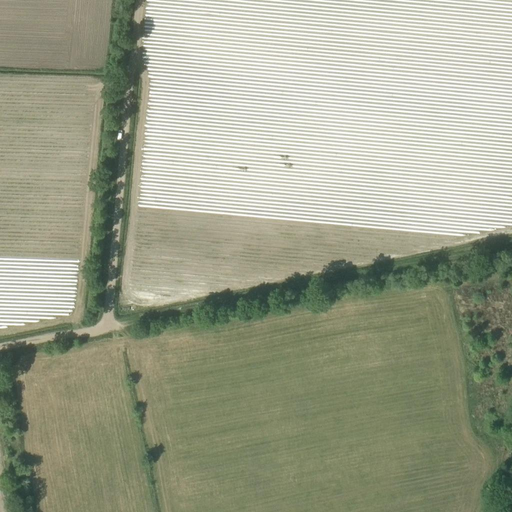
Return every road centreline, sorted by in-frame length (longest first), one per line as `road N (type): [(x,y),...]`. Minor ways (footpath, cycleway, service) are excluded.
road 1 (track): [(511,248),(107,327)]
road 2 (track): [(107,327),(132,0)]
